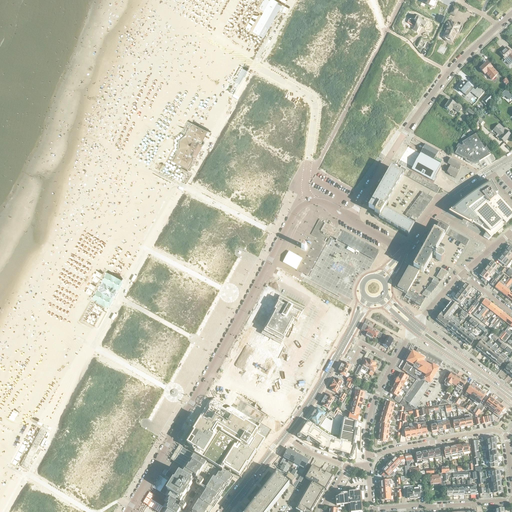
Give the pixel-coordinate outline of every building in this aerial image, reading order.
[(271,0),(269,0),(251,32),(262,38),(281,5),(271,0)] [(422,0),(422,1),(433,6),(435,3),(437,4),(435,10),(444,14),(448,6),(436,1),(436,0),(422,0)] [(416,17),(411,14),(409,20),(408,22),(407,21),(406,22),(405,23),(406,24),(407,25),(408,24),(409,24),(414,27),(413,29),(411,29),(411,30),(416,32),(421,24),(424,26),(423,27),(426,22),(419,18),(420,16),(417,15),(416,17)] [(451,23),(450,24),(448,23),(444,29),(444,31),(445,31),(446,32),(444,37),(445,38),(445,39),(447,41),(449,41),(451,41),(452,41),(456,33),(457,33),(458,33),(458,32),(457,31),(459,27),(451,23)] [(511,52),(509,50),(508,51),(506,48),(500,53),(503,56),(502,56),(503,57),(504,58),(503,58),(509,65),(511,63),(511,62),(511,61),(511,52)] [(498,74),(487,62),(484,65),(481,67),(480,69),(485,74),(486,74),(491,80),(498,74)] [(249,73),(240,67),(225,90),(234,96),(249,73)] [(511,84),(506,79),(503,82),(507,87),(511,84)] [(465,81),(458,89),(467,96),(471,92),(479,99),(485,92),(478,87),(475,90),(473,89),(465,81)] [(483,100),(481,102),(485,105),(487,104),(492,99),(488,95),(483,100)] [(455,104),(450,100),(445,107),(450,111),(452,108),(459,113),(462,109),(455,104)] [(478,115),(476,113),(468,108),(466,112),(474,116),(476,118),(478,115)] [(476,117),(476,118),(472,123),(476,127),(479,123),(481,125),(483,122),(478,118),(476,117)] [(504,128),(504,129),(499,124),(493,130),(498,135),(496,137),(498,139),(500,138),(503,141),(506,139),(507,140),(511,135),(506,131),(506,130),(504,128)] [(175,155),(172,160),(187,168),(191,159),(190,159),(191,156),(195,158),(201,146),(197,144),(199,140),(200,140),(204,132),(191,125),(188,130),(188,132),(186,137),(184,137),(179,141),(178,148),(180,150),(177,154),(175,155)] [(457,149),(455,154),(466,160),(466,158),(470,161),(473,162),(476,162),(477,162),(478,161),(479,162),(491,155),(486,147),(484,148),(476,134),(462,143),(463,144),(462,146),(458,144),(456,148),(457,149)] [(434,160),(435,160),(436,159),(436,158),(435,157),(438,152),(425,145),(423,149),(422,149),(422,150),(421,153),(434,160)] [(412,169),(411,169),(432,181),(441,165),(420,153),(416,162),(414,164),(412,169)] [(451,166),(450,167),(447,172),(450,174),(449,175),(455,178),(459,172),(457,171),(458,169),(461,164),(450,158),(448,164),(451,166)] [(369,207),(374,210),(375,209),(376,210),(375,212),(374,212),(373,215),(374,215),(379,218),(380,217),(380,218),(408,234),(409,234),(414,224),(385,208),(385,207),(403,175),(404,175),(404,174),(405,172),(400,169),(398,172),(391,168),(369,207)] [(448,210),(462,218),(470,222),(477,226),(481,228),(485,231),(487,233),(485,234),(483,237),(488,240),(494,235),(511,218),(511,211),(500,199),(502,197),(492,178),(486,181),(475,188),(464,195),(456,202),(452,205),(448,209),(448,210)] [(428,181),(425,186),(426,187),(426,186),(438,192),(437,193),(440,188),(428,181)] [(406,294),(409,289),(419,271),(421,273),(421,272),(423,273),(433,255),(435,257),(435,259),(436,259),(440,262),(441,262),(443,259),(444,256),(439,253),(438,253),(437,254),(434,253),(443,236),(443,237),(444,236),(443,236),(445,234),(448,229),(447,228),(448,227),(440,222),(436,229),(437,230),(436,231),(434,230),(434,231),(414,268),(413,267),(413,268),(409,266),(397,288),(402,291),(402,290),(404,291),(403,293),(406,294)] [(320,231),(321,232),(321,231),(328,235),(332,237),(336,230),(325,224),(326,223),(324,223),(325,224),(321,231),(320,230),(320,231)] [(373,256),(376,258),(379,251),(342,230),(340,232),(338,237),(341,239),(341,238),(343,239),(343,240),(356,247),(356,246),(358,247),(358,248),(371,255),(373,256)] [(326,238),(328,235),(321,231),(321,232),(299,271),(306,275),(311,268),(310,267),(310,266),(311,267),(316,258),(315,257),(317,255),(317,256),(320,250),(319,250),(321,248),(323,246),(322,245),(323,244),(323,245),(326,239),(325,239),(326,238)] [(501,255),(510,262),(511,259),(511,255),(505,250),(501,255)] [(506,267),(510,262),(501,255),(498,260),(506,267)] [(487,266),(494,271),(498,274),(501,276),(504,272),(505,271),(502,269),(499,272),(495,269),(498,266),(491,261),(487,266)] [(490,276),(494,271),(487,266),(483,271),(490,276)] [(448,273),(441,269),(436,277),(442,281),(445,276),(446,276),(448,273)] [(486,281),(490,276),(483,271),(480,276),(486,281)] [(117,279),(111,276),(111,275),(110,275),(109,275),(105,273),(104,274),(105,274),(101,280),(100,281),(101,282),(100,283),(99,283),(99,284),(97,288),(96,290),(95,291),(92,298),(91,297),(91,299),(95,301),(96,302),(103,305),(102,306),(104,306),(108,308),(109,307),(109,308),(113,301),(113,300),(114,298),(117,293),(116,293),(117,291),(118,291),(118,290),(119,291),(123,284),(122,283),(123,282),(118,280),(119,279),(117,279)] [(507,297),(511,292),(507,289),(511,281),(511,277),(511,280),(501,292),(507,297)] [(501,292),(511,280),(509,278),(504,284),(500,281),(495,288),(501,292)] [(465,283),(461,288),(468,294),(472,289),(465,283)] [(465,299),(468,294),(461,288),(458,293),(465,299)] [(411,298),(414,293),(415,291),(411,289),(410,290),(409,289),(406,294),(405,295),(411,298)] [(254,368),(258,371),(270,375),(277,363),(285,347),(283,346),(296,321),(298,318),(297,317),(300,312),(301,312),(303,308),(297,305),(286,299),(269,290),(261,305),(257,312),(249,328),(255,331),(254,332),(253,332),(249,339),(246,345),(256,351),(254,355),(253,354),(250,359),(247,364),(251,367),(251,368),(254,369),(254,368)] [(410,299),(416,302),(415,303),(421,306),(425,299),(421,297),(420,298),(418,297),(420,295),(416,293),(415,294),(414,293),(411,298),(410,299)] [(461,304),(465,299),(458,293),(453,298),(461,304)] [(477,298),(475,296),(474,298),(479,302),(483,297),(479,294),(477,295),(479,297),(477,298)] [(484,309),(486,310),(491,304),(485,299),(480,306),(484,309)] [(458,307),(456,305),(451,302),(444,310),(443,309),(441,312),(442,313),(436,320),(437,320),(437,322),(441,325),(444,328),(445,327),(446,327),(452,320),(452,319),(454,317),(452,315),(458,307)] [(497,308),(491,304),(486,310),(479,319),(481,320),(485,316),(485,317),(489,312),(488,311),(489,310),(491,311),(489,313),(492,315),(493,313),(497,308)] [(469,310),(465,307),(463,309),(465,311),(470,315),(476,308),(473,306),(472,305),(469,310)] [(497,308),(493,313),(498,316),(496,318),(495,317),(491,323),(491,324),(489,327),(491,329),(503,313),(497,308)] [(484,309),(483,309),(478,315),(475,313),(475,312),(473,315),(477,318),(479,319),(486,310),(484,309)] [(509,317),(503,313),(491,329),(492,330),(498,323),(499,322),(503,324),(505,322),(509,317)] [(498,337),(501,339),(506,333),(511,327),(511,324),(511,319),(509,317),(505,322),(509,325),(504,332),(503,331),(500,335),(498,337)] [(450,330),(451,331),(457,324),(452,320),(446,327),(448,328),(447,329),(449,331),(450,330)] [(457,324),(451,331),(452,332),(452,333),(454,335),(455,334),(456,335),(461,327),(459,325),(460,324),(460,323),(459,322),(457,324)] [(371,328),(366,325),(364,324),(361,330),(364,332),(363,334),(365,336),(365,337),(368,338),(373,329),(371,328)] [(464,329),(461,327),(456,335),(456,336),(458,338),(459,337),(460,338),(466,331),(468,328),(466,326),(464,329)] [(373,329),(368,338),(371,340),(372,339),(374,340),(376,337),(380,339),(382,334),(376,331),(373,329)] [(469,333),(466,331),(460,338),(461,339),(460,340),(462,341),(463,341),(465,342),(472,333),(470,331),(469,333)] [(474,341),(476,343),(480,337),(479,337),(479,338),(477,336),(477,337),(472,333),(465,342),(465,343),(467,345),(468,345),(470,346),(474,341)] [(509,336),(506,333),(501,339),(505,342),(509,336)] [(383,346),(386,348),(387,347),(388,348),(390,345),(391,346),(392,343),(392,342),(393,340),(383,334),(380,340),(381,340),(380,342),(383,343),(382,345),(384,345),(383,346)] [(480,337),(476,343),(478,345),(476,347),(478,349),(478,350),(480,351),(481,351),(487,344),(482,340),(484,337),(482,336),(480,337)] [(485,355),(486,355),(493,346),(490,344),(492,341),(490,340),(487,344),(481,351),(482,352),(482,353),(484,355),(485,355)] [(490,358),(491,359),(496,352),(494,350),(495,348),(494,348),(497,345),(495,343),(493,346),(486,355),(487,356),(487,357),(489,359),(490,358)] [(412,352),(402,370),(417,380),(413,385),(414,385),(403,402),(413,409),(431,384),(430,383),(440,366),(425,358),(428,353),(423,351),(422,353),(418,350),(416,354),(412,352)] [(494,361),(495,363),(501,356),(496,352),(491,359),(491,360),(493,362),(494,361)] [(504,365),(504,366),(509,360),(509,359),(502,354),(501,356),(495,363),(495,364),(497,366),(498,365),(500,366),(503,363),(505,364),(504,365)] [(355,374),(356,375),(358,376),(361,370),(366,373),(368,370),(373,361),(370,360),(369,360),(367,359),(362,367),(359,365),(355,374)] [(368,370),(371,371),(369,375),(372,376),(378,365),(376,363),(373,361),(368,370)] [(340,367),(348,371),(350,372),(353,366),(343,362),(342,364),(341,364),(340,367)] [(348,371),(340,367),(338,370),(339,370),(337,373),(347,378),(349,374),(347,373),(348,371)] [(399,376),(397,378),(405,382),(407,379),(410,381),(413,383),(415,380),(410,377),(410,378),(401,373),(399,375),(399,376)] [(449,388),(451,385),(457,376),(457,375),(454,373),(453,374),(452,373),(444,385),(449,388)] [(457,387),(462,379),(462,378),(459,376),(458,377),(457,376),(451,385),(453,386),(454,385),(457,387)] [(333,380),(331,383),(340,388),(341,386),(343,387),(344,386),(345,383),(335,378),(333,380)] [(407,383),(405,382),(397,378),(396,380),(396,381),(395,383),(406,389),(407,386),(405,386),(407,383)] [(460,394),(467,382),(465,381),(465,380),(463,378),(462,379),(457,387),(455,389),(458,391),(457,392),(460,394)] [(350,389),(353,384),(347,381),(345,383),(344,386),(350,389)] [(340,388),(331,383),(330,386),(329,389),(339,395),(341,392),(339,390),(340,388)] [(393,385),(392,387),(400,392),(402,389),(405,391),(404,391),(406,392),(406,394),(407,394),(409,390),(408,390),(406,389),(395,383),(394,385),(393,385)] [(470,399),(477,388),(476,388),(476,387),(474,385),(473,386),(471,385),(464,395),(466,397),(467,397),(470,399)] [(355,396),(364,399),(365,396),(364,395),(365,393),(359,392),(360,390),(353,386),(351,390),(356,391),(354,396),(355,396)] [(400,392),(392,387),(391,390),(390,393),(396,396),(394,400),(399,403),(403,397),(398,395),(400,392)] [(477,388),(470,399),(474,402),(481,391),(481,390),(479,389),(478,389),(477,388)] [(474,402),(478,404),(479,405),(480,404),(486,394),(484,393),(485,393),(482,391),(481,391),(474,402)] [(324,396),(322,399),(331,404),(333,402),(335,403),(337,400),(334,399),(335,398),(334,398),(326,394),(325,396),(324,396)] [(491,398),(484,407),(486,408),(487,407),(489,409),(489,410),(495,401),(495,400),(493,399),(492,399),(491,398)] [(331,404),(322,399),(321,402),(322,402),(320,405),(328,410),(331,404)] [(384,407),(393,409),(394,409),(395,407),(394,407),(395,404),(386,401),(384,407)] [(495,401),(489,410),(493,413),(500,405),(500,404),(498,402),(497,402),(495,401)] [(346,404),(344,402),(343,403),(342,403),(340,407),(341,407),(345,409),(347,411),(349,409),(344,406),(346,404)] [(479,405),(478,404),(472,413),(478,417),(481,411),(484,407),(480,404),(479,405)] [(493,413),(498,417),(505,408),(503,407),(503,406),(501,405),(500,405),(493,413)] [(310,422),(316,426),(324,415),(325,414),(316,407),(314,410),(315,410),(310,416),(308,418),(311,420),(310,422)] [(233,412),(234,409),(227,408),(225,411),(221,418),(216,415),(206,415),(200,423),(201,424),(199,424),(198,425),(196,427),(195,428),(195,429),(195,430),(195,431),(195,433),(194,433),(192,436),(192,437),(189,438),(184,446),(222,470),(224,466),(232,471),(243,478),(242,477),(240,476),(243,471),(245,472),(244,471),(246,468),(248,469),(249,468),(248,468),(251,462),(252,463),(253,462),(252,462),(255,456),(256,457),(257,456),(256,456),(259,450),(260,451),(260,450),(260,449),(263,444),(264,445),(264,444),(263,443),(267,438),(268,438),(267,437),(271,432),(272,431),(271,431),(271,432),(267,429),(267,428),(266,429),(261,426),(261,425),(261,424),(260,425),(255,422),(255,421),(254,420),(254,421),(252,420),(251,419),(251,420),(238,420),(232,416),(233,412)] [(329,410),(327,413),(328,414),(334,418),(339,409),(337,408),(334,414),(331,412),(329,410)] [(358,441),(360,441),(359,437),(358,437),(358,435),(359,435),(360,429),(354,428),(355,421),(346,419),(346,417),(338,411),(333,419),(328,415),(325,414),(317,426),(316,426),(315,426),(307,420),(296,435),(295,435),(296,436),(303,441),(311,445),(313,446),(315,447),(323,450),(327,452),(346,459),(347,459),(348,460),(349,460),(350,460),(351,460),(352,460),(353,459),(354,459),(355,459),(356,441),(358,441)] [(381,417),(390,420),(390,419),(392,420),(393,418),(391,417),(391,414),(383,412),(381,417)] [(458,418),(460,428),(461,428),(464,428),(464,427),(467,427),(465,416),(464,415),(462,415),(463,417),(458,418)] [(442,420),(436,421),(438,432),(439,432),(441,432),(441,431),(444,431),(443,423),(442,420)] [(22,466),(27,468),(46,432),(40,429),(22,466)] [(487,446),(496,445),(496,442),(496,437),(492,438),(492,439),(486,439),(487,446)] [(456,446),(458,457),(464,456),(463,453),(462,445),(459,445),(456,445),(457,446),(456,446)] [(450,447),(449,447),(452,460),(452,458),(458,457),(456,446),(453,446),(450,447)] [(452,460),(449,447),(447,448),(447,447),(444,448),(445,458),(449,457),(450,461),(452,460)] [(185,449),(145,511),(210,511),(221,496),(227,486),(232,476),(223,470),(222,472),(205,462),(185,449)] [(433,450),(435,458),(435,460),(439,459),(439,461),(442,461),(440,449),(437,449),(434,449),(434,450),(433,450)] [(289,460),(293,453),(288,450),(284,457),(289,460)] [(298,455),(293,453),(289,460),(288,463),(293,466),(294,463),(298,455)] [(303,458),(298,455),(294,463),(299,466),(303,458)] [(391,461),(391,462),(397,467),(399,464),(400,465),(402,463),(401,462),(405,462),(403,455),(399,456),(399,457),(396,457),(395,457),(393,459),(393,458),(391,461)] [(498,463),(497,456),(488,458),(486,458),(486,461),(489,460),(489,464),(490,464),(490,468),(498,467),(497,463),(498,463)] [(305,469),(309,461),(303,458),(299,466),(305,469)] [(387,466),(386,467),(392,472),(395,469),(397,470),(398,469),(397,467),(391,462),(389,463),(387,465),(387,466)] [(311,511),(323,492),(324,489),(326,491),(334,477),(325,472),(324,474),(320,472),(321,470),(313,466),(305,478),(313,483),(300,505),(298,509),(302,511),(311,511)] [(394,473),(392,472),(386,467),(385,468),(384,467),(383,470),(382,471),(383,471),(381,474),(383,477),(386,476),(387,477),(391,477),(394,474),(394,473)] [(256,499),(257,500),(247,511),(268,511),(267,511),(289,482),(293,485),(296,481),(289,476),(279,470),(279,471),(280,472),(278,474),(277,473),(276,473),(262,491),(263,492),(259,498),(258,498),(256,499)] [(430,483),(430,484),(439,483),(439,486),(445,485),(444,482),(443,474),(442,474),(441,474),(440,474),(440,476),(430,476),(430,480),(429,480),(430,483)] [(380,488),(380,489),(390,488),(390,485),(391,485),(391,481),(380,481),(380,485),(379,486),(380,488)] [(501,486),(501,482),(492,483),(488,484),(488,489),(487,490),(487,493),(489,493),(489,494),(493,493),(493,494),(498,493),(498,494),(501,493),(502,493),(501,488),(502,488),(502,486),(501,486)] [(418,488),(413,489),(414,499),(418,499),(418,498),(420,498),(420,496),(423,496),(422,485),(418,485),(418,488)] [(410,499),(414,499),(413,489),(408,489),(408,486),(403,487),(404,497),(407,497),(407,499),(409,499),(410,499)] [(341,494),(336,498),(336,505),(345,505),(349,504),(350,507),(350,511),(360,511),(363,511),(362,501),(361,491),(360,491),(349,492),(349,494),(348,494),(348,493),(341,494)]
